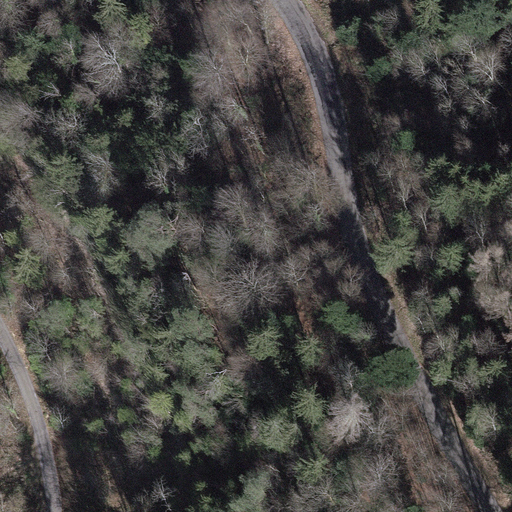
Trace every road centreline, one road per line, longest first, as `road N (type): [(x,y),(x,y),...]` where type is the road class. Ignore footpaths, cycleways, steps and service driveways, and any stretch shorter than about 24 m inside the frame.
road 1 (unclassified): [(279,0),(306,29),(323,80),(362,272),(395,359),(484,511)]
road 2 (unclassified): [(0,333),(43,435),(55,511)]
